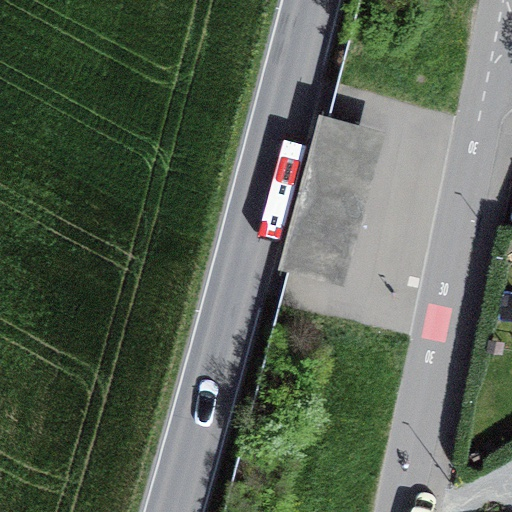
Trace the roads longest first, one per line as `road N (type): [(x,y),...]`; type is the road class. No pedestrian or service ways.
road 1 (tertiary): [(311,0),(174,511)]
road 2 (residential): [(398,511),(502,41)]
